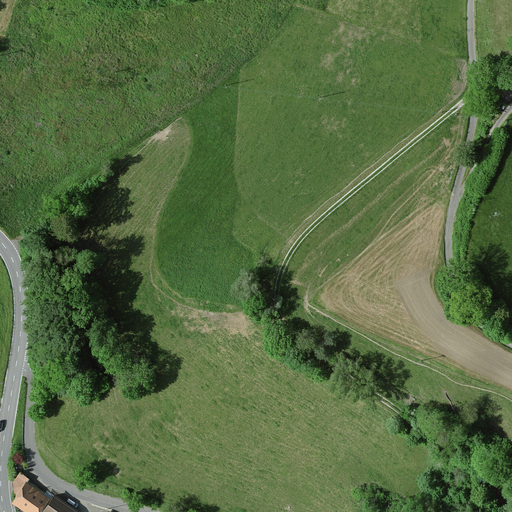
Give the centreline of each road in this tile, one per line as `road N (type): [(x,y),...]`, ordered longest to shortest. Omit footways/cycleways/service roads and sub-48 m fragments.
road 1 (track): [(469,96),(292,245),(275,306),(300,342),(487,472),(503,511)]
road 2 (residential): [(511,344),(465,305),(449,261),(472,0)]
road 3 (unclassified): [(17,357),(30,366),(29,440),(42,471),(69,489),(146,511)]
road 4 (secondary): [(4,511),(2,441),(17,357)]
road 5 (secondary): [(17,357),(21,294),(0,241)]
